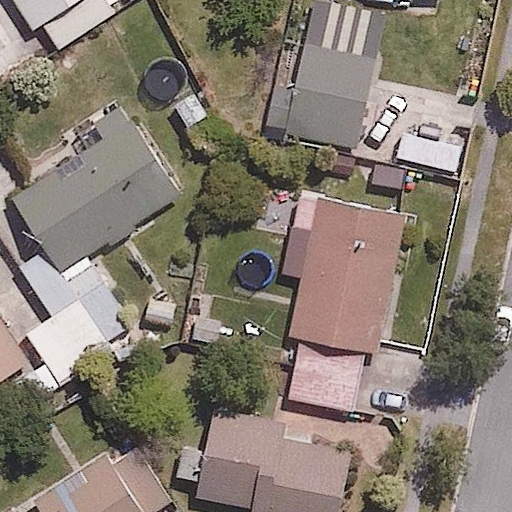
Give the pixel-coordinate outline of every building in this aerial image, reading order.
[(125,2),(123,0),(16,0),(47,50),(125,2)] [(379,76),(395,13),(345,0),(301,0),(271,122),(454,168),(472,99),(379,76)] [(0,58),(14,48),(0,28),(0,58)] [(186,189),(126,94),(76,126),(88,144),(16,189),(23,199),(0,213),(0,238),(47,313),(25,327),(55,374),(138,322),(92,249),(186,189)] [(314,193),(294,337),(301,338),(294,392),(360,401),(367,347),(387,349),(406,205),(314,193)] [(0,374),(29,358),(0,309),(0,374)] [(288,416),(187,404),(179,471),(202,473),(200,494),(257,500),(255,511),(343,511),(352,439),(287,431),(288,416)] [(180,493),(135,429),(14,511),(153,511),(180,493)]
